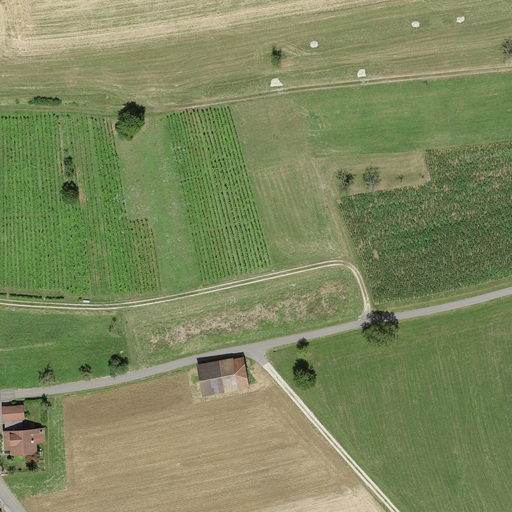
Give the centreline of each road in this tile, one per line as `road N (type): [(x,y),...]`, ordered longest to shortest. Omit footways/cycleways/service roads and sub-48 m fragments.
road 1 (unclassified): [(0,396),(77,388),(511,289)]
road 2 (track): [(511,67),(162,110),(0,110)]
road 3 (track): [(368,322),(358,277),(339,262),(133,304),(0,301)]
road 4 (track): [(393,511),(246,350)]
